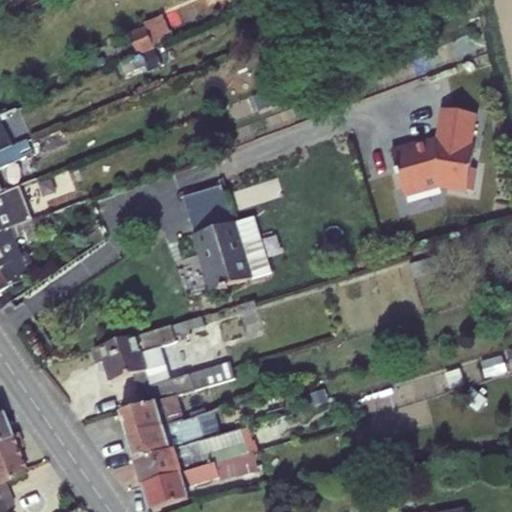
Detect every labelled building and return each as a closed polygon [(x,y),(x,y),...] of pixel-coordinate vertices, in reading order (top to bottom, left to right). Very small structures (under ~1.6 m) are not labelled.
[(147,30),(131,35),(139,56),(155,49),(147,30)] [(143,58),(124,66),(128,76),(147,68),(143,58)] [(471,147),(476,115),(443,110),(438,142),(428,145),(429,147),(417,151),(416,146),(393,153),(399,173),(397,173),(399,179),(400,179),(405,196),(441,186),(469,190),(472,169),(475,148),(471,147)] [(8,136),(12,145),(24,138),(13,115),(0,120),(7,135),(8,136)] [(0,153),(14,148),(12,145),(8,136),(0,139),(0,137),(7,135),(0,120),(0,153)] [(0,170),(27,158),(21,145),(14,148),(0,153),(0,170)] [(98,162),(102,173),(145,157),(141,147),(98,162)] [(472,169),(469,190),(474,191),(477,169),(472,169)] [(73,172),(44,182),(47,190),(75,180),(73,172)] [(12,191),(17,204),(42,195),(37,181),(12,191)] [(252,220),(195,236),(204,265),(212,294),(270,276),(258,237),(252,220)] [(4,232),(0,233),(0,294),(34,272),(24,258),(22,259),(9,230),(4,232)] [(411,266),(414,279),(441,272),(437,258),(411,266)] [(238,307),(240,314),(257,309),(255,302),(238,307)] [(104,364),(111,384),(133,377),(143,408),(153,405),(236,381),(234,376),(231,365),(173,382),(151,388),(141,356),(161,350),(179,344),(178,341),(193,336),(192,331),(207,327),(204,317),(94,350),(99,365),(104,364)] [(141,356),(151,388),(173,382),(161,350),(141,356)] [(499,357),(476,365),(481,379),(504,373),(499,357)] [(485,399),(473,391),(466,400),(478,409),(485,399)] [(120,415),(127,440),(197,418),(216,412),(212,400),(156,416),(153,405),(143,408),(120,415)] [(0,440),(8,438),(0,417),(0,440)] [(127,440),(135,464),(168,454),(205,443),(197,418),(127,440)] [(214,465),(231,460),(252,454),(258,452),(254,442),(252,442),(248,429),(205,443),(168,454),(135,464),(142,488),(214,465)] [(14,452),(21,448),(16,435),(8,438),(0,440),(0,483),(4,482),(23,474),(14,452)] [(252,454),(231,460),(214,465),(142,488),(148,511),(151,511),(168,507),(187,501),(185,494),(183,488),(218,479),(235,474),(236,478),(258,472),(252,454)] [(219,484),(218,479),(183,488),(185,494),(219,484)] [(15,507),(4,482),(0,483),(0,511),(11,511),(10,509),(15,507)]
